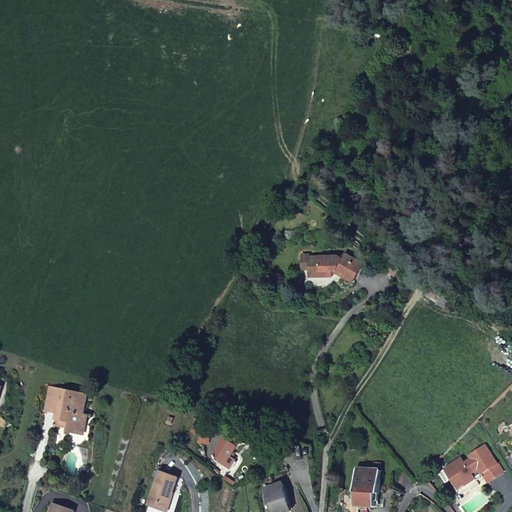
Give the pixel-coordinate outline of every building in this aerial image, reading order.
[(303,271),(312,271),(312,258),(312,254),(302,254),(303,271)] [(338,272),(355,283),(365,265),(347,254),(344,260),(339,257),(312,258),(312,271),(312,278),(334,277),(334,271),(338,272)] [(90,395),(51,386),(45,409),(60,413),(57,425),(67,427),(66,431),(79,433),(80,429),(87,426),(90,416),(85,414),(90,395)] [(214,423),(200,420),(197,434),(201,435),(199,443),(206,444),(208,436),(211,437),(214,423)] [(85,435),(87,426),(80,429),(79,433),(85,435)] [(213,456),(226,465),(232,456),(240,446),(247,443),(235,436),(230,435),(226,438),(213,456)] [(503,472),(485,445),(470,456),(472,459),(465,463),(462,458),(446,469),(453,479),(460,494),(469,489),(470,491),(480,484),(476,479),(483,474),(488,482),(503,472)] [(232,456),(226,465),(232,469),(238,461),(232,456)] [(357,502),(377,503),(378,491),(382,491),(383,468),(359,467),(357,502)] [(453,479),(446,469),(441,472),(448,482),(453,479)] [(149,505),(160,509),(161,504),(170,508),(174,497),(179,478),(161,471),(149,505)] [(284,484),(267,489),(274,511),(288,511),(293,511),(284,484)] [(48,511),(71,511),(73,509),(52,502),(48,511)]
